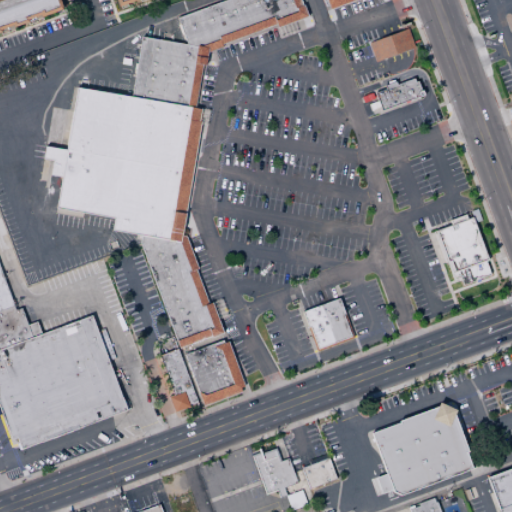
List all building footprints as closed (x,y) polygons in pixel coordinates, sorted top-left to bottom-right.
[(0,0),(57,0),(60,9),(38,17),(37,14),(24,19),(25,21),(10,27),(9,25),(0,28),(0,0)] [(184,44),(175,17),(221,0),(299,0),(301,4),(302,4),(307,17),(275,28),(274,24),(220,44),(221,47),(205,53),(206,48),(184,44)] [(320,0),(355,0),(329,10),(327,5),(323,6),(320,0)] [(367,43),(406,28),(413,47),(374,62),(367,43)] [(128,97),(139,36),(184,44),(206,48),(205,53),(203,65),(201,65),(193,108),(128,97)] [(373,93),(383,89),(382,85),(386,84),(385,82),(385,81),(392,79),(393,81),(395,84),(401,82),(401,81),(410,77),(411,78),(412,78),(412,79),(414,79),(415,81),(416,81),(416,82),(418,82),(419,85),(418,86),(418,87),(419,86),(421,90),(423,95),(418,97),(419,98),(403,104),(403,102),(379,111),(378,108),(376,101),(373,93)] [(73,87),(128,97),(193,108),(199,109),(197,121),(198,122),(179,235),(178,243),(138,236),(109,231),(111,219),(53,209),(58,177),(63,149),(73,87)] [(360,97),(371,93),(373,99),(363,103),(360,97)] [(376,101),(367,104),(369,112),(378,108),(376,101)] [(63,149),(42,146),(40,159),(50,161),(47,175),(58,177),(63,149)] [(449,225),(447,220),(464,214),(466,219),(449,225)] [(433,231),(448,226),(449,225),(466,219),(471,217),(487,260),(484,262),(449,274),(433,231)] [(179,235),(184,236),(196,269),(194,270),(207,304),(210,303),(221,334),(209,338),(209,337),(177,349),(138,244),(137,242),(138,236),(178,243),(179,235)] [(484,262),(489,276),(475,281),(461,286),(458,279),(458,278),(452,281),(449,274),(484,262)] [(0,310),(0,273),(12,306),(0,310)] [(300,312),(337,298),(347,325),(352,338),(315,352),(300,312)] [(0,310),(12,306),(14,310),(19,308),(26,325),(35,321),(40,334),(0,348),(0,310)] [(0,416),(0,348),(40,334),(89,316),(125,411),(19,450),(14,439),(9,441),(0,416)] [(182,355),(220,340),(221,343),(226,342),(243,387),(238,388),(240,393),(201,407),(182,355)] [(176,349),(197,408),(195,409),(194,404),(187,407),(187,408),(172,414),(166,398),(171,396),(156,356),(176,349)] [(370,433),(398,422),(397,421),(436,406),(437,404),(454,411),(453,414),(467,452),(465,452),(472,469),(400,496),(391,492),(391,490),(385,492),(381,494),(375,477),(379,476),(385,473),(370,433)] [(250,456),(259,453),(260,454),(274,448),(279,460),(286,458),(296,484),(282,489),(285,496),(279,498),(276,491),(264,495),(250,456)] [(299,468),(327,458),(335,479),(307,489),(299,468)] [(511,511),(496,511),(484,477),(511,466),(511,511)] [(286,499),(297,494),(302,505),(290,509),(286,499)] [(435,501),(439,511),(408,511),(407,509),(417,505),(416,503),(432,497),(434,502),(435,501)]
